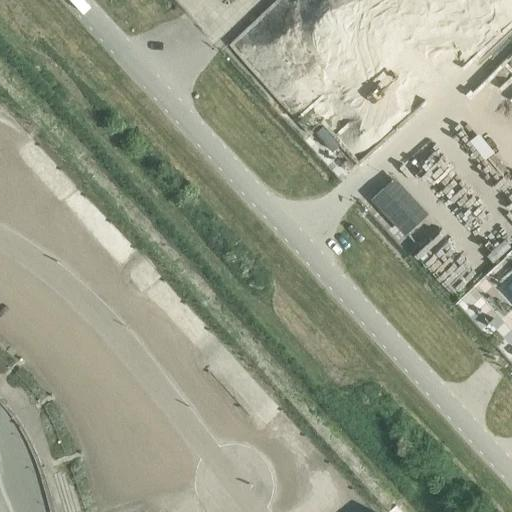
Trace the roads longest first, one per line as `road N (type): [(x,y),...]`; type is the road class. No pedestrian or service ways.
road 1 (unclassified): [(511,472),(78,0)]
road 2 (track): [(156,290),(314,470),(317,489),(304,511)]
